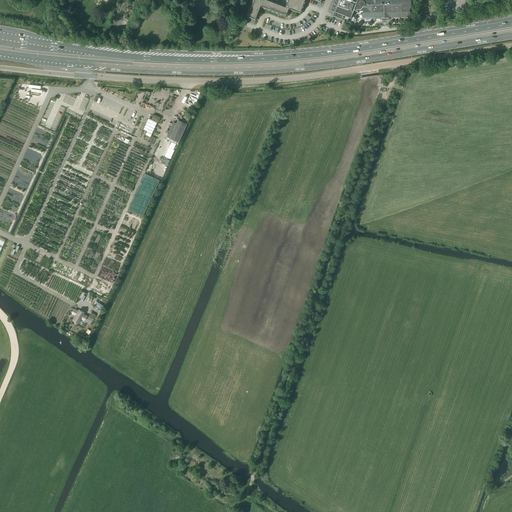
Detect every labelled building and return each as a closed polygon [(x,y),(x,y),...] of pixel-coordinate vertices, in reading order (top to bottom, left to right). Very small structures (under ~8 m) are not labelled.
[(251,0),(246,14),(248,15),(247,16),(256,19),(261,6),(262,6),(262,8),(283,16),(283,14),(286,16),(289,9),(300,13),(300,12),(302,13),(306,0),(317,0),(321,2),(321,0),(251,0)] [(334,0),(334,1),(331,9),(335,11),(333,15),(342,18),(343,14),(351,17),(354,9),(358,11),(358,9),(363,9),(363,12),(361,12),(360,14),(360,16),(361,18),(363,19),(372,19),(374,18),(375,15),(380,15),(380,16),(380,19),(384,19),(389,19),(389,16),(389,15),(409,15),(409,9),(410,9),(409,0),(334,0)] [(158,123),(160,118),(154,115),(151,120),(152,120),(145,135),(150,137),(157,122),(158,123)] [(166,139),(162,137),(145,172),(162,179),(178,144),(187,124),(178,120),(177,123),(174,122),(166,139)] [(72,314),(76,316),(73,320),(78,323),(81,319),(85,321),(87,316),(83,314),(84,313),(79,310),(78,311),(75,309),(72,314)]
